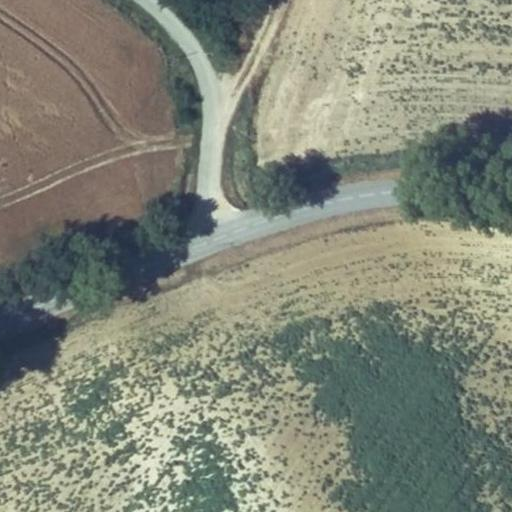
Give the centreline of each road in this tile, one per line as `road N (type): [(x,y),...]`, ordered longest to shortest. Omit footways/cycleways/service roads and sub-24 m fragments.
road 1 (tertiary): [(217,238),(389,191),(511,193)]
road 2 (unclassified): [(145,0),(204,69),(217,238)]
road 3 (tertiary): [(0,321),(217,238)]
